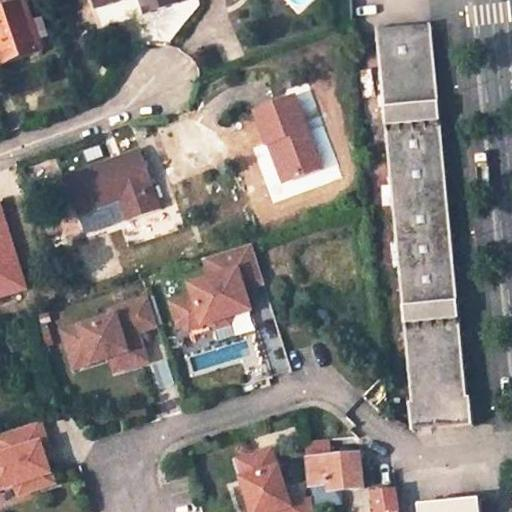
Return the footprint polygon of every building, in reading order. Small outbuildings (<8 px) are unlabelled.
[(142,0),(149,15),(178,5),(176,0),(94,0),(98,11),(131,0),(142,0)] [(26,5),(0,13),(0,49),(5,64),(42,51),(26,5)] [(433,28),(379,33),(414,402),(409,403),(413,433),(477,426),(474,399),(470,400),(460,299),(438,77),(433,28)] [(281,148),(292,179),(322,168),(295,97),(257,111),(269,143),(279,139),(283,147),(281,148)] [(269,143),(283,182),(292,179),(281,148),(283,147),(279,139),(269,143)] [(141,152),(68,177),(82,215),(122,200),(129,220),(162,208),(141,152)] [(0,299),(1,301),(22,295),(41,289),(26,244),(0,251),(0,299)] [(264,278),(253,245),(206,260),(213,279),(193,285),(196,296),(174,304),(180,324),(192,330),(210,324),(218,328),(231,324),(235,316),(253,311),(247,290),(245,284),(264,278)] [(266,284),(264,278),(245,284),(247,290),(266,284)] [(159,327),(150,299),(116,309),(118,316),(83,327),(82,326),(63,332),(71,358),(89,352),(93,364),(111,358),(125,354),(129,368),(149,362),(139,333),(159,327)] [(93,364),(89,352),(71,358),(75,370),(93,364)] [(129,368),(125,354),(111,358),(116,372),(129,368)] [(48,460),(43,443),(48,441),(42,422),(0,435),(0,446),(3,456),(0,456),(0,488),(1,490),(2,490),(19,484),(22,494),(56,482),(48,460)] [(54,458),(48,441),(43,443),(48,460),(54,458)] [(329,441),(307,443),(311,485),(330,484),(331,492),(364,489),(360,454),(330,457),(329,441)] [(292,505),(280,467),(278,468),(272,450),(240,460),(246,478),(244,478),(254,511),(315,511),(313,499),(292,505)] [(22,494),(19,484),(2,490),(6,500),(22,494)] [(398,511),(396,491),(375,493),(377,511),(398,511)] [(485,511),(484,502),(420,509),(420,511),(485,511)]
